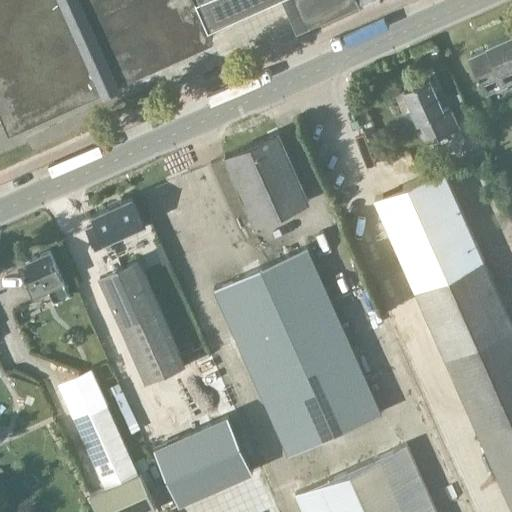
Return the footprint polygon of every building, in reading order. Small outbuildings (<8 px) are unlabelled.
[(0,0),(0,102),(9,123),(10,124),(213,33),(208,23),(258,0),(283,0),(294,23),(295,26),(297,29),(359,1),(358,0),(0,0)] [(487,46),(469,54),(486,91),(505,83),(500,72),(511,66),(511,33),(487,45),(487,46)] [(404,88),(394,93),(403,112),(412,108),(418,121),(421,120),(429,138),(449,129),(462,158),(475,153),(462,124),(458,125),(449,105),(442,108),(429,77),(404,88)] [(279,131),(224,155),(254,222),(308,198),(279,131)] [(403,184),(374,197),(415,289),(416,289),(511,504),(511,324),(483,258),(443,167),(442,167),(403,184)] [(143,222),(131,196),(92,213),(97,224),(94,226),(86,229),(93,244),(143,222)] [(214,286),(288,452),(381,411),(307,244),(214,286)] [(19,263),(34,297),(48,291),(53,301),(69,294),(49,250),(19,263)] [(138,259),(99,277),(145,380),(184,363),(138,259)] [(106,398),(73,413),(106,486),(89,493),(97,511),(141,511),(156,506),(150,493),(156,490),(146,468),(138,472),(106,398)] [(228,413),(154,446),(179,502),(253,469),(228,413)] [(436,511),(406,442),(295,491),(303,511),(436,511)]
